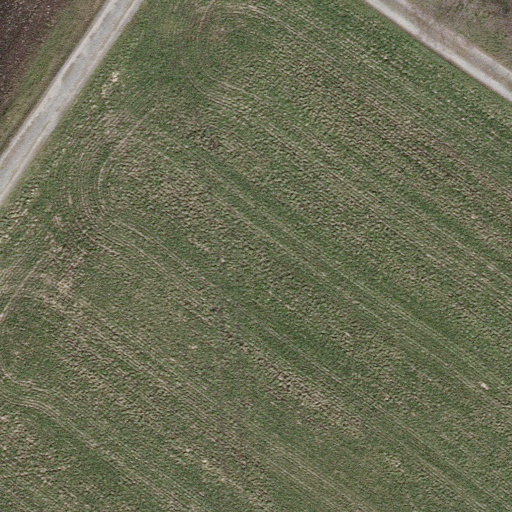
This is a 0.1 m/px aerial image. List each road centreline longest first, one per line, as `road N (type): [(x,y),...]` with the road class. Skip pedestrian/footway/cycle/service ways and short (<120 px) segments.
road 1 (track): [(129,0),(0,189)]
road 2 (track): [(383,0),(511,86)]
